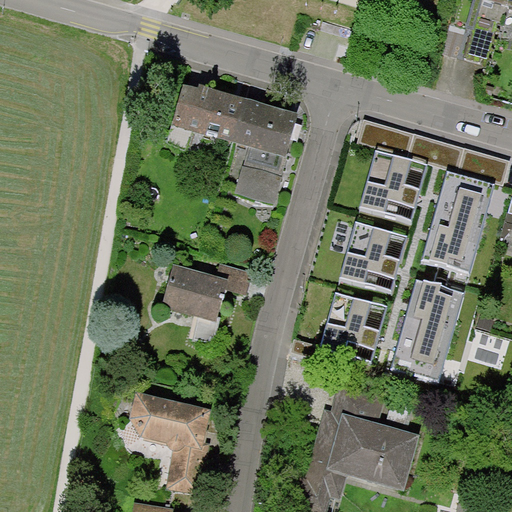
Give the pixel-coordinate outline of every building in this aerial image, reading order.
[(511,0),(485,0),(485,2),(511,9),(511,0)] [(302,119),(190,87),(178,126),(251,148),(291,158),(302,119)] [(364,120),(357,144),(375,149),(407,159),(414,134),(364,120)] [(465,149),(414,134),(407,159),(427,164),(447,170),(458,173),(465,149)] [(251,148),(239,196),(278,206),(291,158),(251,148)] [(407,159),(375,149),(360,205),(412,219),(427,164),(407,159)] [(509,161),(465,149),(458,173),(495,184),(502,186),(509,161)] [(447,170),(422,260),(470,273),(495,184),(458,173),(447,170)] [(407,236),(355,222),(340,277),(391,291),(407,236)] [(219,321),(216,320),(224,293),(246,300),(253,275),(219,265),(214,282),(172,270),(160,313),(196,323),(192,343),(213,348),(219,321)] [(463,292),(416,279),(391,369),(438,382),(463,292)] [(387,306),(336,291),(320,346),(371,361),(387,306)] [(218,410),(138,392),(128,438),(169,447),(173,456),(166,490),(199,497),(218,410)] [(348,479),(402,494),(417,444),(374,432),(381,405),(342,394),(336,416),(327,414),(299,511),(330,511),(333,503),(341,505),(348,479)]
